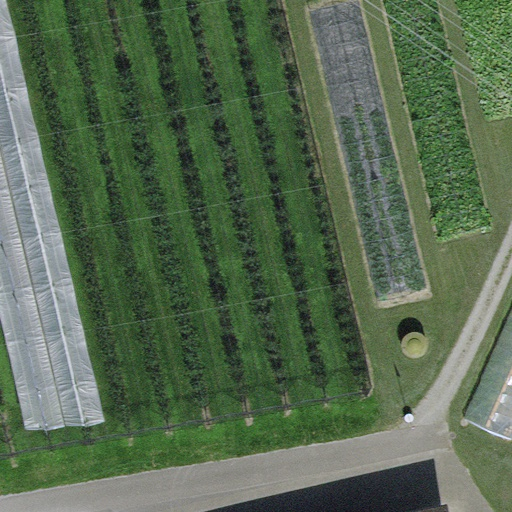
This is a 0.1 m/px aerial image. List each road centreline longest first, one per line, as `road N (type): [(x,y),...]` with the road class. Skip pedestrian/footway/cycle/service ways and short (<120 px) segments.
road 1 (residential): [(64,511),(422,443)]
road 2 (track): [(422,443),(511,236)]
